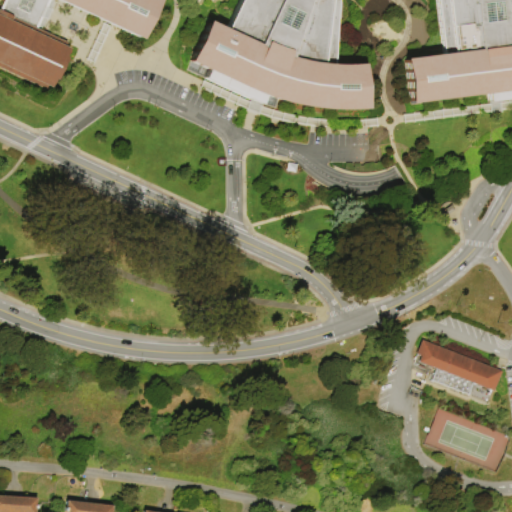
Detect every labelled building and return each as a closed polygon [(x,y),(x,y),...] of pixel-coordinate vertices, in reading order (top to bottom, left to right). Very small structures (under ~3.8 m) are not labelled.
[(159,0),(140,40),(118,30),(53,0),(50,0),(37,30),(67,44),(65,48),(70,50),(66,58),(68,59),(57,82),(55,81),(51,89),(47,87),(46,91),(0,69),(0,11),(5,0),(159,0)] [(336,0),(333,66),(361,65),(365,110),(333,111),(312,109),(294,106),(281,103),(267,99),(265,98),(261,106),(255,103),(236,95),(204,80),(208,73),(188,63),(197,43),(207,22),(225,31),(239,0),(336,0)] [(511,0),(511,100),(489,103),(488,95),(409,105),(403,60),(442,55),(435,0),(511,0)] [(419,340),(500,372),(492,392),(470,384),(466,395),(428,380),(433,369),(416,362),(418,357),(413,355),(419,340)] [(0,495),(0,511),(32,511),(34,498),(0,495)] [(63,501),(61,511),(109,511),(110,506),(63,501)]
